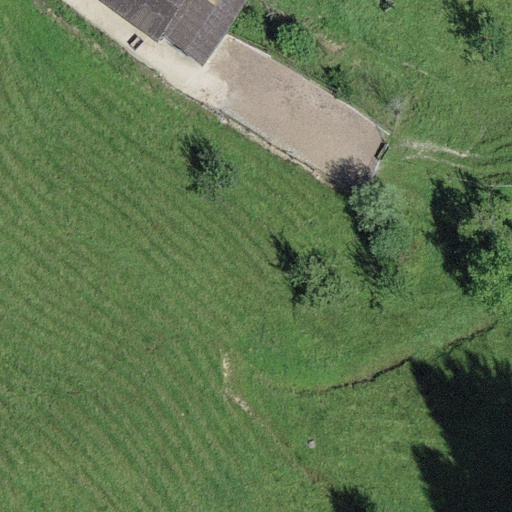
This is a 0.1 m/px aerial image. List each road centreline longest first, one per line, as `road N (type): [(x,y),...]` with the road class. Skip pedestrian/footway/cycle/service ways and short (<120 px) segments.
road 1 (track): [(511,204),(454,205),(414,192),(213,95),(78,0)]
road 2 (track): [(356,503),(238,389),(236,361),(258,356),(307,378),(353,373),(511,305)]
